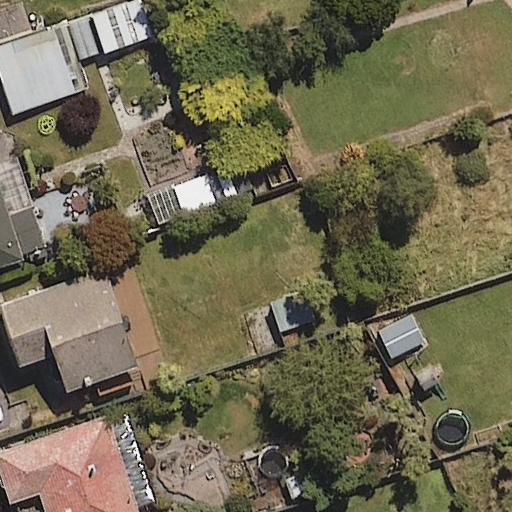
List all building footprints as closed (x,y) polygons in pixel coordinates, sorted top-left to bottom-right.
[(147,35),(134,0),(130,0),(0,44),(0,91),(7,114),(80,90),(70,61),(147,35)] [(0,266),(47,251),(11,136),(0,138),(0,266)] [(243,187),(232,159),(147,191),(158,219),(243,187)] [(137,372),(108,274),(1,306),(19,366),(56,355),(67,393),(137,372)] [(318,321),(310,292),(275,301),(282,330),(318,321)] [(425,341),(412,313),(379,329),(392,356),(425,341)] [(116,440),(109,418),(0,455),(0,471),(11,504),(43,493),(49,511),(144,511),(137,491),(152,486),(134,434),(116,440)]
